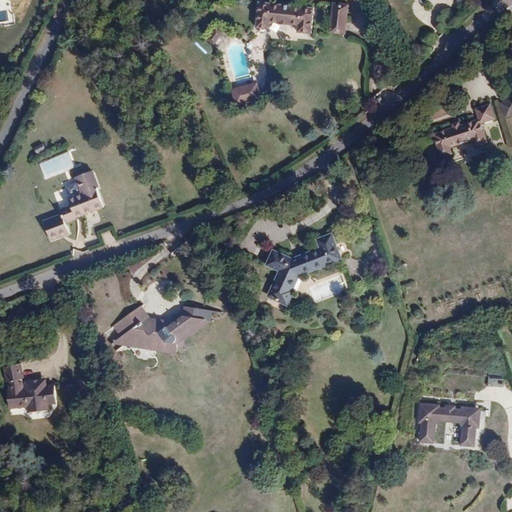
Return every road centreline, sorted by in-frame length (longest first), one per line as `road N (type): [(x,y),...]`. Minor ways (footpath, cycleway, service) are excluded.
road 1 (residential): [(502,0),(333,144),(214,204),(0,280)]
road 2 (residential): [(0,149),(73,0)]
